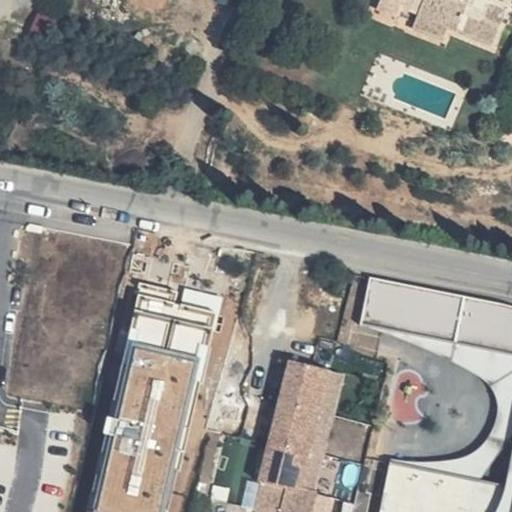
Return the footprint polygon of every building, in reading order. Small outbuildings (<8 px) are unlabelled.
[(345,0),(340,14),(359,22),(365,10),(383,17),(376,35),(403,46),(411,29),(456,46),(473,5),(459,0),(345,0)] [(138,260),(167,260),(167,233),(138,233),(138,260)] [(511,511),(511,300),(371,277),(361,336),(504,360),(486,467),(392,451),(381,511),(511,511)] [(156,301),(131,296),(128,314),(116,364),(149,372),(159,334),(147,330),(149,320),(152,320),(156,301)] [(265,367),(253,408),(293,419),(305,377),(265,367)] [(293,419),(303,422),(313,380),(305,377),(293,419)] [(281,462),(293,419),(253,408),(242,450),(281,462)] [(291,464),(303,422),(293,419),(281,462),(291,464)] [(160,439),(107,424),(97,457),(104,459),(118,463),(108,499),(140,508),(160,439)] [(270,502),(281,462),(242,450),(231,490),(234,491),(257,498),(270,502)] [(118,463),(104,459),(89,509),(99,511),(139,511),(140,508),(108,499),(118,463)] [(280,505),(291,464),(281,462),(270,502),(280,505)] [(253,511),(257,498),(234,491),(229,511),(253,511)] [(270,502),(257,498),(253,511),(286,511),(288,507),(280,505),(270,502)]
